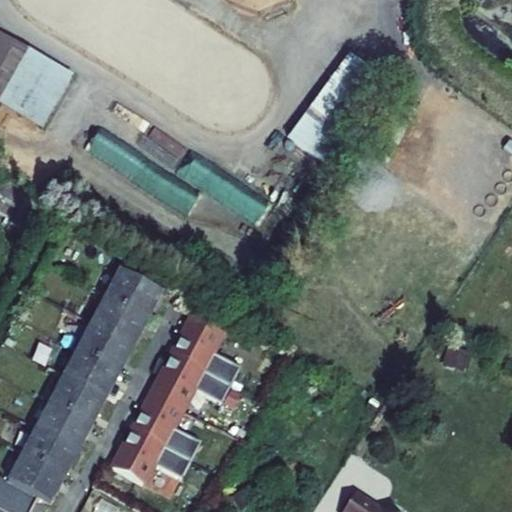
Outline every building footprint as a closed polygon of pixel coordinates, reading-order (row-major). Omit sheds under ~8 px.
[(0,101),(28,52),(0,35),(0,101)] [(28,52),(0,101),(0,106),(42,130),(73,77),(28,52)] [(331,121),(370,72),(349,56),(312,107),(331,121)] [(351,135),(388,84),(370,72),(331,121),(351,135)] [(23,197),(1,185),(0,187),(0,213),(12,219),(23,197)] [(22,202),(10,226),(33,238),(45,214),(22,202)] [(160,296),(120,275),(106,302),(146,322),(160,296)] [(146,322),(106,302),(92,328),(132,349),(146,322)] [(223,336),(192,320),(172,358),(230,389),(240,371),(212,356),(223,336)] [(23,332),(14,327),(7,341),(16,345),(23,332)] [(132,349),(92,328),(78,354),(118,375),(132,349)] [(447,349),(442,368),(466,375),(471,355),(447,349)] [(104,401),(118,375),(78,354),(64,380),(104,401)] [(172,358),(152,396),(183,412),(193,392),(221,407),(230,389),(172,358)] [(104,401),(64,380),(51,406),(91,427),(104,401)] [(183,412),(152,396),(132,434),(190,465),(200,446),(172,432),(183,412)] [(91,427),(51,406),(37,432),(77,453),(91,427)] [(63,479),(77,453),(37,432),(23,458),(63,479)] [(132,434),(111,472),(142,489),(153,468),(181,483),(190,465),(132,434)] [(63,479),(23,458),(9,485),(49,506),(63,479)] [(0,509),(12,487),(0,481),(0,509)] [(14,511),(24,494),(12,487),(0,509),(0,511),(1,511),(14,511)] [(238,511),(255,502),(248,489),(231,498),(238,511)] [(30,511),(37,501),(24,494),(14,511),(30,511)] [(364,511),(346,500),(339,511),(364,511)]
